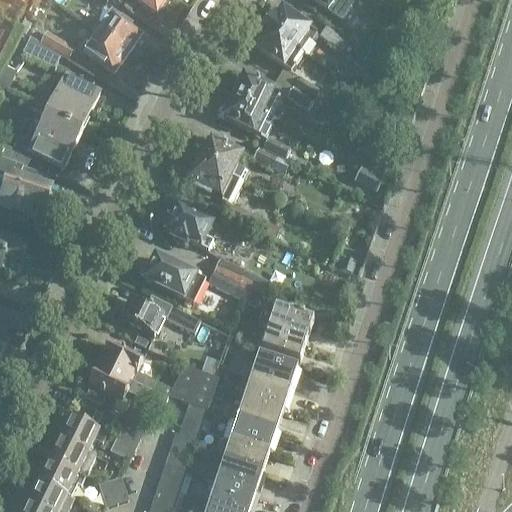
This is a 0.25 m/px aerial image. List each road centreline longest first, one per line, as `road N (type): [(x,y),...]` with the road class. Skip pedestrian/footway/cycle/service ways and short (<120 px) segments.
road 1 (residential): [(472,0),(310,511)]
road 2 (residential): [(0,452),(176,90),(239,0)]
road 3 (primary): [(511,46),(366,511)]
road 4 (primary): [(414,511),(511,214)]
